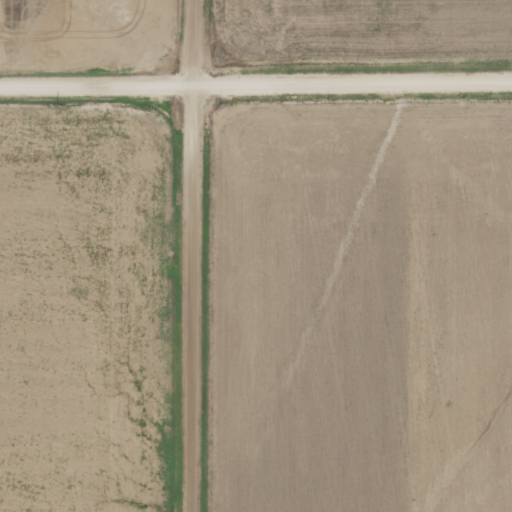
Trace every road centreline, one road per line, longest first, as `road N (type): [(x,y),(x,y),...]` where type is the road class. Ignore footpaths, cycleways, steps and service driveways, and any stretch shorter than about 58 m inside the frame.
road 1 (residential): [(511,74),(0,79)]
road 2 (residential): [(190,511),(192,0)]
